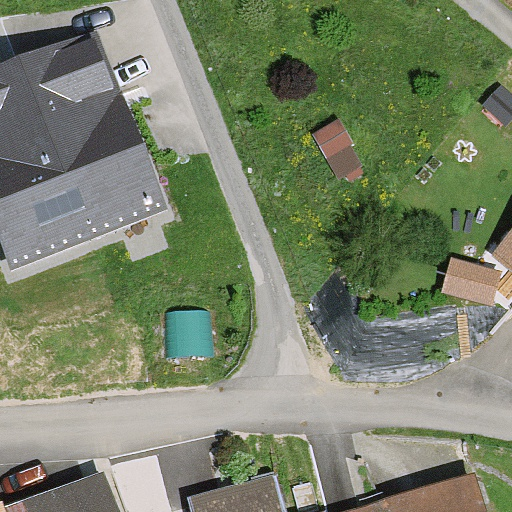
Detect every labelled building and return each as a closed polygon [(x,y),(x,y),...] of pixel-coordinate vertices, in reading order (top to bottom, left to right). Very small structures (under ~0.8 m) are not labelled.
[(0,79),(0,231),(16,270),(164,210),(94,40),(0,79)] [(312,137),(341,182),(369,165),(339,119),(312,137)] [(511,233),(491,259),(511,277),(511,233)] [(22,503),(25,511),(120,511),(107,472),(22,503)] [(186,494),(190,511),(286,511),(278,473),(186,494)] [(490,511),(483,479),(340,511),(490,511)] [(25,511),(22,503),(0,510),(0,511),(25,511)]
